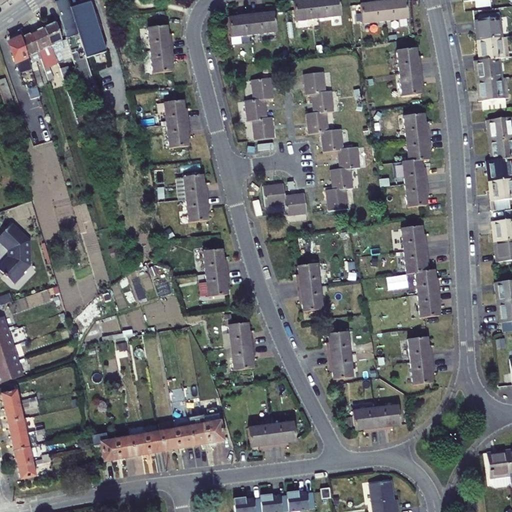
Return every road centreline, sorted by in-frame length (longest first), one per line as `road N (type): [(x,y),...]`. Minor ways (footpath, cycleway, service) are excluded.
road 1 (residential): [(432,0),(456,138),(468,369),(484,402),(511,414)]
road 2 (residential): [(342,462),(267,305),(228,168)]
road 3 (residential): [(228,168),(194,33),(210,0)]
road 4 (residential): [(342,462),(179,482)]
road 5 (residential): [(179,482),(19,511)]
road 6 (residential): [(435,511),(423,481),(402,462),(342,462)]
